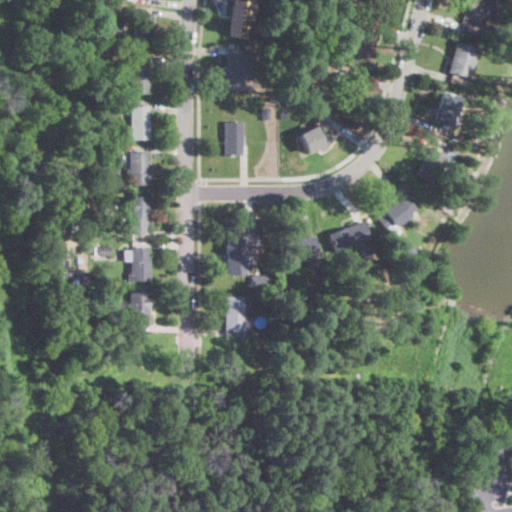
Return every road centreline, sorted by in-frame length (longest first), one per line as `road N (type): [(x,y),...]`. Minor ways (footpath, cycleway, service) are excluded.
road 1 (residential): [(185,385),(191,0)]
road 2 (residential): [(186,192),(290,191),(351,172),(391,120),(424,0)]
